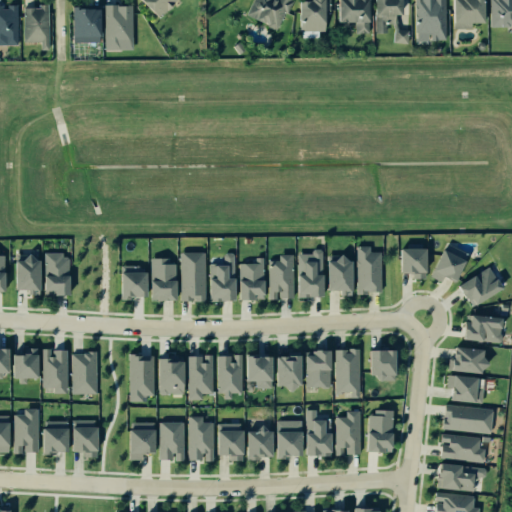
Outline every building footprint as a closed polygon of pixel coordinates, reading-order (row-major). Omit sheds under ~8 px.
[(139,0),(156,19),(176,2),(174,0),(139,0)] [(249,0),(285,0),(289,2),(275,31),(242,14),(249,0)] [(295,0),(318,0),(320,28),(298,30),(295,0)] [(367,0),(367,30),(354,30),(353,21),(337,21),(336,0),(367,0)] [(371,0),(395,0),(396,12),(389,12),(390,22),(383,22),(383,31),(372,31),(371,0)] [(411,0),(439,0),(441,41),(413,42),(411,0)] [(447,0),(479,0),(479,22),(447,22),(447,0)] [(486,0),(511,0),(511,27),(487,28),(486,0)] [(102,3),(103,51),(117,51),(117,44),(129,44),(128,3),(102,3)] [(66,5),(94,4),(96,43),(68,44),(66,5)] [(0,6),(16,6),(15,47),(0,46),(0,6)] [(21,8),(22,44),(48,43),(47,7),(21,8)] [(391,31),(404,31),(406,41),(392,41),(391,31)] [(354,245),(368,244),(368,251),(378,251),(379,292),(356,293),(354,245)] [(443,246),(465,258),(454,280),(441,273),(438,279),(428,274),(443,246)] [(399,248),(424,247),(425,271),(420,271),(420,278),(410,279),(410,270),(400,271),(399,248)] [(296,254),(310,253),(310,249),(320,249),(321,296),(297,296),(296,254)] [(178,251),(200,252),(199,302),(177,302),(178,251)] [(46,252),(64,252),(64,255),(70,255),(71,294),(47,294),(46,252)] [(208,265),(223,265),(223,253),(231,253),(231,300),(208,300),(208,265)] [(20,261),(20,260),(21,258),(22,256),(23,255),(25,255),(27,255),(29,256),(30,258),(30,260),(30,261),(38,261),(38,292),(38,297),(30,297),(30,294),(23,294),(23,289),(12,289),(12,260),(20,261)] [(266,260),(277,260),(277,255),(290,255),(291,299),(267,300),(266,260)] [(146,256),(167,256),(168,297),(147,298),(146,256)] [(332,262),(332,260),(333,258),(335,257),(337,256),(339,256),(341,258),(342,259),(343,261),(349,261),(350,293),(337,293),(337,290),(327,290),(326,262),(332,262)] [(238,263),(254,262),(253,257),(262,257),(263,294),(263,298),(239,299),(238,263)] [(492,266),(504,286),(472,305),(461,285),(492,266)] [(114,269),(139,269),(140,295),(114,295),(114,269)] [(467,313),(505,319),(501,343),(464,337),(467,313)] [(449,369),(480,372),(483,347),(452,344),(449,369)] [(11,353),(22,354),(22,347),(35,347),(34,378),(11,377),(11,353)] [(363,349),(388,347),(389,379),(370,380),(370,373),(364,373),(363,349)] [(0,348),(8,348),(7,372),(0,371),(0,348)] [(336,348),(359,348),(359,396),(336,396),(336,348)] [(41,349),(64,349),(64,393),(51,393),(51,386),(41,386),(41,349)] [(315,350),(331,350),(332,368),(329,368),(329,385),(307,385),(307,355),(315,355),(315,350)] [(70,353),(94,353),(94,393),(70,392),(70,353)] [(126,356),(150,356),(150,395),(139,395),(139,400),(126,400),(126,356)] [(186,356),(209,356),(209,394),(198,394),(198,398),(186,398),(186,356)] [(214,356),(238,356),(238,394),(214,394),(214,356)] [(245,356),(268,356),(268,381),(266,381),(266,387),(252,387),(252,380),(245,380),(245,356)] [(275,357),(298,357),(298,385),(292,385),(292,388),(284,388),(275,388),(275,357)] [(157,359),(180,360),(180,394),(156,394),(157,359)] [(448,375),(480,378),(479,387),(483,388),(482,401),(452,398),(453,387),(447,386),(448,375)] [(445,403),(494,409),(492,433),(443,427),(445,403)] [(11,415),(22,415),(22,408),(35,408),(36,452),(11,453),(11,415)] [(302,409),(313,409),(313,418),(328,418),(329,451),(327,451),(327,455),(304,455),(302,409)] [(362,413),(372,413),(373,409),(387,409),(385,449),(361,448),(362,413)] [(335,416),(347,416),(347,410),(359,410),(360,454),(336,455),(335,416)] [(7,415),(0,415),(0,452),(8,452),(7,415)] [(186,417),(200,417),(200,423),(211,423),(211,461),(201,461),(201,459),(186,459),(186,417)] [(272,420),(297,420),(297,430),(299,430),(299,455),(281,455),(281,457),(273,457),(274,430),(272,430),(272,420)] [(157,422),(181,422),(182,460),(171,460),(171,458),(158,458),(157,422)] [(40,428),(65,427),(66,451),(48,451),(48,454),(40,454),(40,428)] [(70,427),(95,427),(95,450),(93,450),(93,457),(81,457),(81,451),(70,451),(70,427)] [(126,428),(151,427),(151,451),(137,451),(137,459),(126,459),(126,428)] [(215,430),(240,429),(240,452),(238,453),(238,459),(226,459),(226,453),(215,453),(215,430)] [(243,432),(255,432),(255,429),(268,429),(269,455),(255,456),(255,460),(243,461),(243,432)] [(443,432),(481,437),(479,448),(486,449),(484,463),(440,458),(443,432)] [(442,463),(487,467),(486,477),(472,475),(471,490),(440,487),(442,463)] [(428,511),(430,492),(472,496),(471,508),(479,509),(478,511),(428,511)]
